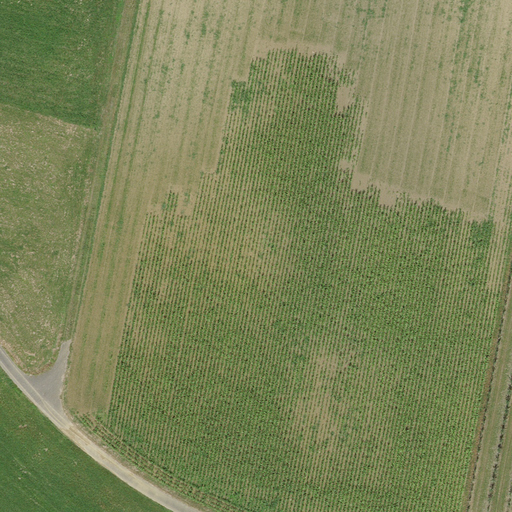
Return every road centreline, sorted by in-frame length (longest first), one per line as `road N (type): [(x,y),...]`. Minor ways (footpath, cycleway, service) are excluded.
road 1 (track): [(35,402),(61,353),(129,0)]
road 2 (track): [(0,354),(35,402),(181,511)]
